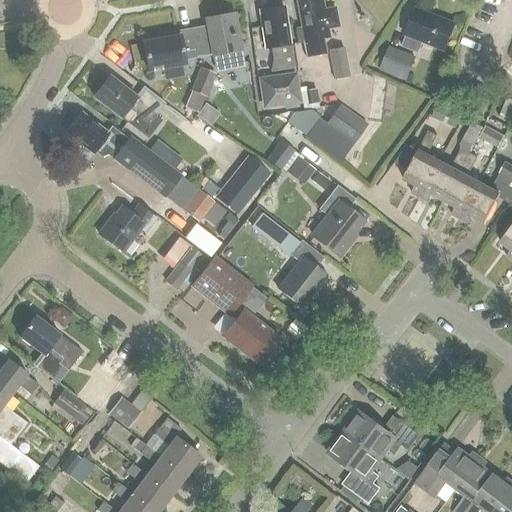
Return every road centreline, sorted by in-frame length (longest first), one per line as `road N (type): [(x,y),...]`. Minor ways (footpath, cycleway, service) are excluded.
road 1 (residential): [(285,444),(32,248)]
road 2 (residential): [(285,444),(410,290)]
road 3 (residential): [(4,147),(65,40),(70,1)]
road 4 (residential): [(410,290),(439,250),(360,193)]
road 5 (residential): [(32,248),(53,209),(47,182),(4,147)]
road 6 (residential): [(410,290),(511,359)]
